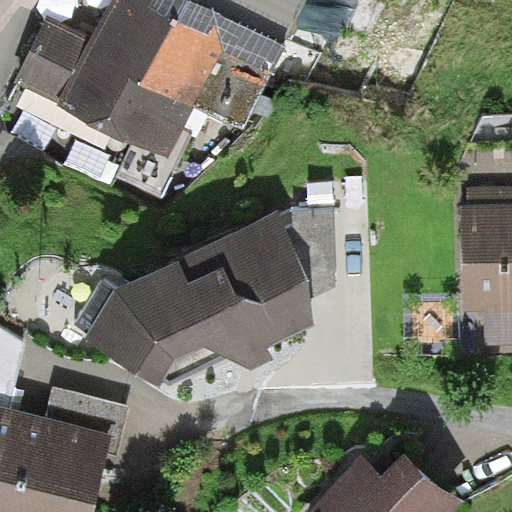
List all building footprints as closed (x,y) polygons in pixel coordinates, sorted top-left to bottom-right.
[(38,18),(13,69),(29,76),(107,114),(157,139),(186,79),(247,109),(271,61),(390,119),(449,0),(105,0),(85,41),(38,18)] [(501,0),(476,0),(498,8),(501,0)] [(107,114),(29,76),(15,105),(93,143),(107,114)] [(348,233),(335,188),(301,198),(314,243),(348,233)] [(264,206),(112,277),(82,325),(159,376),(311,305),(264,206)] [(511,209),(457,212),(461,302),(511,299),(511,209)] [(0,403),(5,405),(20,340),(0,335),(0,403)] [(45,388),(39,413),(95,426),(90,447),(110,452),(121,406),(45,388)] [(0,403),(0,511),(74,511),(90,447),(95,426),(39,413),(5,405),(0,403)] [(355,454),(305,511),(422,511),(445,486),(392,441),(370,467),(355,454)]
